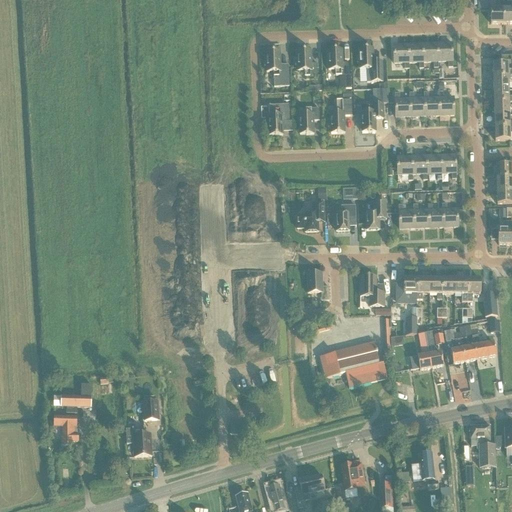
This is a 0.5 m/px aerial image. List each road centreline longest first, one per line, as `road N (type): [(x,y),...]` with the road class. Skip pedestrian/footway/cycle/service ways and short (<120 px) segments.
road 1 (residential): [(475,132),(396,132),(369,154),(270,158),(258,145),(255,38),(468,27)]
road 2 (secondary): [(226,472),(511,403)]
road 3 (residential): [(226,472),(217,258),(289,253)]
road 4 (residential): [(480,256),(334,258)]
road 5 (secondary): [(96,511),(226,472)]
